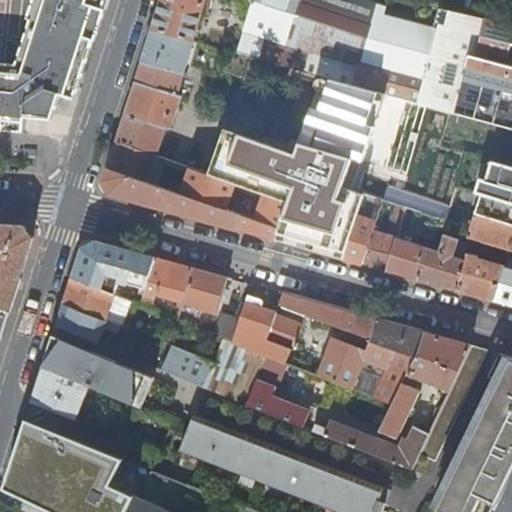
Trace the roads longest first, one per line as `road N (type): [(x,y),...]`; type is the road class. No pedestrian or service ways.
road 1 (residential): [(71,202),(511,331)]
road 2 (residential): [(0,416),(71,202)]
road 3 (residential): [(71,202),(135,0)]
